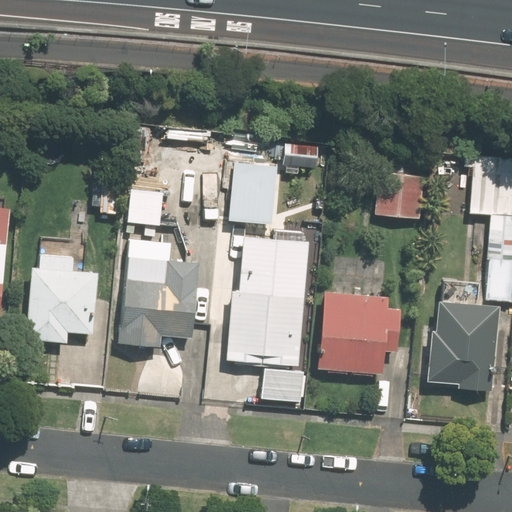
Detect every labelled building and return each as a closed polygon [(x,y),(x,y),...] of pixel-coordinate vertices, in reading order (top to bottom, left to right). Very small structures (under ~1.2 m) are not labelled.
[(276,165),(311,167),(311,148),(277,146),(276,165)] [(380,161),(375,212),(418,216),(422,166),(380,161)] [(465,196),(467,164),(446,163),(444,195),(465,196)] [(233,174),(230,209),(253,211),(256,176),(233,174)] [(161,180),(128,177),(124,220),(157,223),(161,180)] [(95,198),(90,239),(112,241),(116,200),(95,198)] [(510,300),(511,283),(511,213),(490,212),(482,298),(510,300)] [(72,269),(73,256),(41,253),(39,265),(33,265),(26,337),(67,342),(69,329),(93,332),(99,271),(72,269)] [(126,256),(118,340),(160,344),(161,331),(191,334),(198,262),(126,256)] [(264,288),(265,275),(240,272),(239,286),(233,286),(226,357),(296,363),(304,292),(264,288)] [(397,349),(401,307),(388,306),(389,296),(325,290),(318,366),(382,373),(384,348),(397,349)] [(491,389),(497,322),(465,318),(464,331),(432,328),(427,379),(459,381),(459,385),(491,389)] [(134,368),(166,369),(167,355),(135,353),(134,368)]
